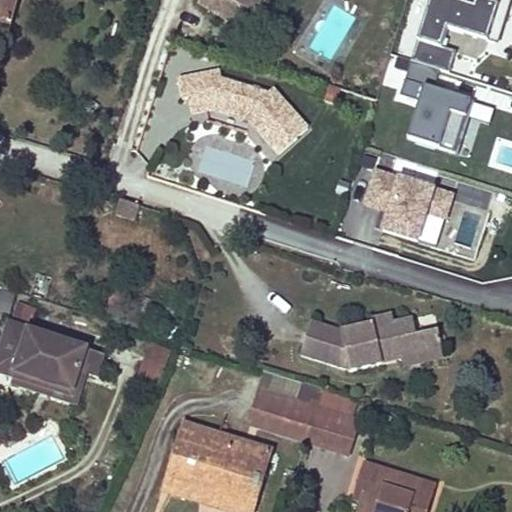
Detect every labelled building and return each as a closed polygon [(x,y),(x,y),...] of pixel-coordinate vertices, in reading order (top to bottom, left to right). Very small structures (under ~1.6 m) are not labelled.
[(17,0),(0,0),(0,31),(8,33),(17,0)] [(204,0),(200,7),(229,24),(239,7),(259,18),(269,0),(204,0)] [(510,0),(477,0),(476,5),(458,0),(432,0),(403,97),(421,103),(410,138),(457,152),(473,101),(434,90),(440,71),(451,75),(458,52),(440,46),(447,25),(498,40),(510,0)] [(259,18),(239,7),(229,24),(249,35),(259,18)] [(189,100),(192,115),(205,112),(213,110),(252,122),(258,128),(284,153),(310,126),(272,89),(267,95),(221,81),(219,73),(178,82),(183,101),(189,100)] [(454,195),(378,174),(370,205),(390,211),(384,233),(439,248),(454,195)] [(142,208),(123,203),(118,218),(138,225),(142,208)] [(87,350),(94,328),(18,305),(11,326),(87,350)] [(404,359),(425,355),(445,350),(442,331),(419,335),(416,320),(397,324),(394,314),(374,318),(376,325),(345,330),(314,320),(302,354),(353,370),(384,363),(383,356),(402,353),(404,359)] [(87,350),(11,326),(0,359),(0,371),(16,377),(73,395),(80,372),(87,374),(96,377),(103,355),(87,350)] [(177,356),(154,346),(142,373),(164,383),(177,356)] [(405,366),(447,358),(445,350),(425,355),(404,359),(405,366)] [(87,374),(80,372),(73,395),(16,377),(14,384),(78,404),(87,374)] [(304,382),(298,401),(318,407),(324,388),(304,382)] [(260,427),(271,393),(263,391),(253,424),(260,427)] [(307,441),(318,407),(298,401),(271,393),(260,427),(307,441)] [(342,452),(352,418),(318,407),(307,441),(342,452)] [(348,454),(359,420),(352,418),(342,452),(348,454)] [(234,437),(189,423),(180,453),(199,459),(196,469),(184,465),(174,496),(203,505),(206,497),(220,502),(223,491),(255,501),(265,466),(246,461),(249,451),(232,445),(234,437)] [(206,497),(203,505),(226,511),(256,511),(276,449),(234,437),(232,445),(249,451),(246,461),(265,466),(255,501),(223,491),(220,502),(206,497)] [(199,459),(180,453),(168,494),(174,496),(184,465),(196,469),(199,459)] [(427,511),(435,485),(365,464),(359,482),(367,484),(361,502),(358,511),(427,511)] [(361,502),(367,484),(359,482),(354,500),(361,502)]
